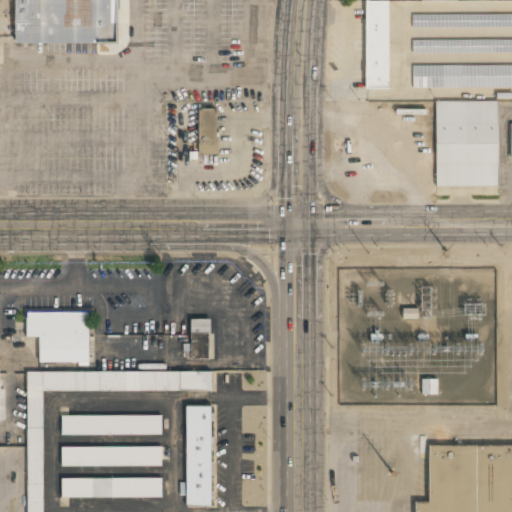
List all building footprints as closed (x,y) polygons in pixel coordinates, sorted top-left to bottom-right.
[(116,42),(116,0),(15,0),(15,42),(116,42)] [(389,0),(365,0),(365,89),(389,89),(389,0)] [(511,27),(511,14),(413,15),(413,28),(511,27)] [(511,52),(511,40),(413,40),(413,53),(511,52)] [(511,65),(413,66),(413,87),(511,87),(511,65)] [(498,101),(436,102),(436,187),(498,186),(498,101)] [(199,109),(199,154),(217,154),(217,109),(199,109)] [(404,316),(416,317),(417,310),(405,309),(404,316)] [(27,337),(40,337),(39,362),(88,362),(89,311),(27,311),(27,337)] [(190,318),(190,359),(210,359),(210,318),(190,318)] [(43,511),(43,391),(212,390),(212,372),(27,372),(27,511),(43,511)] [(438,377),(422,377),(422,393),(438,393),(438,377)] [(186,506),(212,507),(212,406),(186,406),(186,506)] [(62,416),(62,436),(161,436),(161,416),(62,416)] [(162,467),(162,447),(62,447),(62,467),(162,467)] [(511,511),(511,447),(427,448),(426,511),(511,511)] [(161,499),(161,479),(62,479),(62,499),(161,499)]
